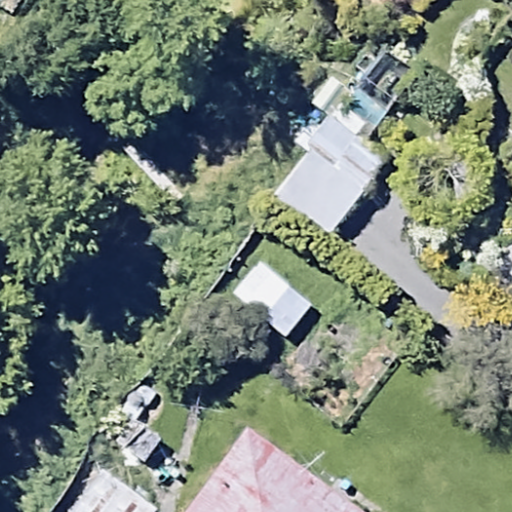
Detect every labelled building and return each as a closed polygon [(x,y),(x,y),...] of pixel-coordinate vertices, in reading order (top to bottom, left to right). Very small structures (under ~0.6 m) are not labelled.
[(345,176),(370,140),(315,102),(291,138),(345,176)] [(307,266),(344,215),(278,168),(241,219),(307,266)] [(511,222),(492,240),(511,261),(511,222)] [(266,359),(290,328),(218,275),(194,306),(266,359)] [(370,511),(270,445),(224,511),(370,511)] [(114,511),(84,491),(69,511),(114,511)]
